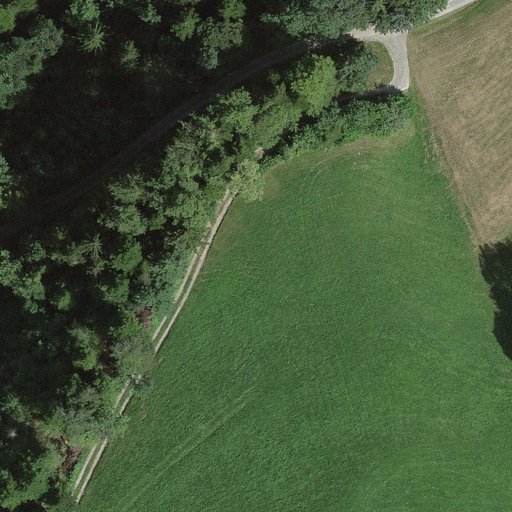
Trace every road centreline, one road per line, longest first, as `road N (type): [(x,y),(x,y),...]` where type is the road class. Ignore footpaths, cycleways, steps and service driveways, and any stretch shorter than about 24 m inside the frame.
road 1 (track): [(396,22),(399,85),(295,123),(239,183),(68,511)]
road 2 (track): [(0,235),(260,67),(451,0)]
